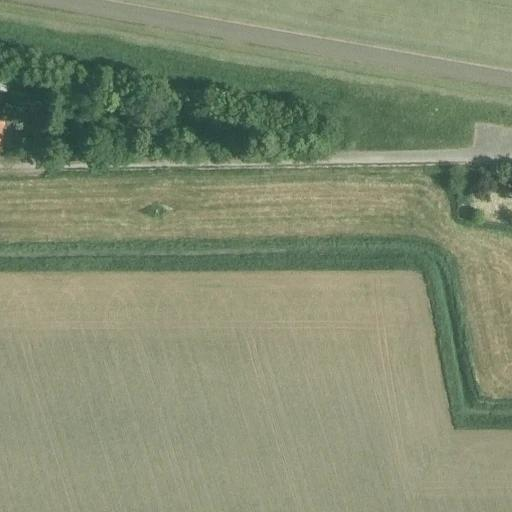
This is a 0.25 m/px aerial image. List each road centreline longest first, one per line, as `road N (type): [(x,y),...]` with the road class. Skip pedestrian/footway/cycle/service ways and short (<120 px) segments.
road 1 (residential): [(0,163),(511,155)]
road 2 (unclassified): [(511,80),(59,0)]
